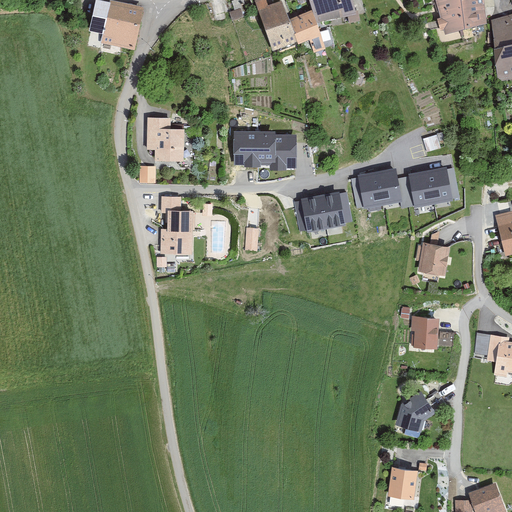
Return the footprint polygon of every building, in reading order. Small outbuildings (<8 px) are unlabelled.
[(275,52),(300,42),(292,18),(286,0),(270,6),(267,0),(260,0),(255,2),(275,52)] [(355,0),(313,0),(322,23),(359,13),(355,0)] [(467,28),(462,0),(437,0),(441,18),(439,18),(441,30),(447,29),(447,32),(467,28)] [(462,0),(467,28),(489,24),(484,0),(462,0)] [(112,4),(98,1),(90,32),(106,36),(104,44),(137,51),(145,8),(113,1),(112,4)] [(292,18),(300,42),(301,46),(311,42),(316,55),(329,49),(314,10),(292,18)] [(511,20),(490,24),(499,81),(511,79),(511,20)] [(148,150),(156,150),(155,160),(185,161),(186,129),(172,128),(173,117),(149,117),(148,150)] [(236,130),(236,161),(246,161),(245,165),(261,165),(261,163),(268,163),(268,169),(287,169),(287,167),(297,167),(297,134),(273,134),(273,130),(236,130)] [(437,135),(423,139),(427,152),(441,148),(437,135)] [(141,181),(157,181),(157,164),(141,164),(141,181)] [(395,167),(359,174),(364,204),(401,197),(395,167)] [(446,167),(410,174),(415,203),(452,196),(446,167)] [(339,192),(296,200),(301,230),(345,221),(339,192)] [(182,196),(161,196),(162,217),(162,254),(194,254),(193,209),(183,209),(182,196)] [(507,255),(511,254),(511,212),(497,217),(507,255)] [(260,228),(247,228),(246,251),(259,252),(260,228)] [(452,247),(425,243),(424,246),(418,245),(415,262),(422,263),(420,273),(448,277),(452,247)] [(169,258),(157,258),(157,268),(168,268),(169,258)] [(441,319),(413,317),(411,350),(439,351),(441,319)] [(454,345),(455,330),(441,330),(440,344),(454,345)] [(511,387),(511,341),(509,341),(510,337),(491,334),(488,362),(498,363),(497,369),(495,385),(511,387)] [(439,391),(430,398),(425,390),(413,398),(406,396),(398,425),(422,432),(426,420),(449,405),(439,391)] [(390,496),(416,499),(419,469),(393,467),(390,496)] [(475,511),(504,511),(508,511),(498,482),(469,493),(475,511)] [(470,511),(470,500),(455,500),(455,511),(470,511)]
